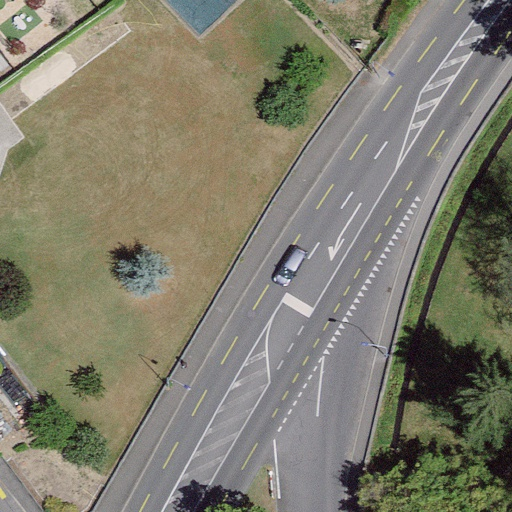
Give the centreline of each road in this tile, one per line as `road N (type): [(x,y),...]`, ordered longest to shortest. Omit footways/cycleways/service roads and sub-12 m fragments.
road 1 (primary): [(309,287),(458,52),(501,0)]
road 2 (primary): [(181,511),(309,287)]
road 3 (residential): [(319,511),(309,287)]
